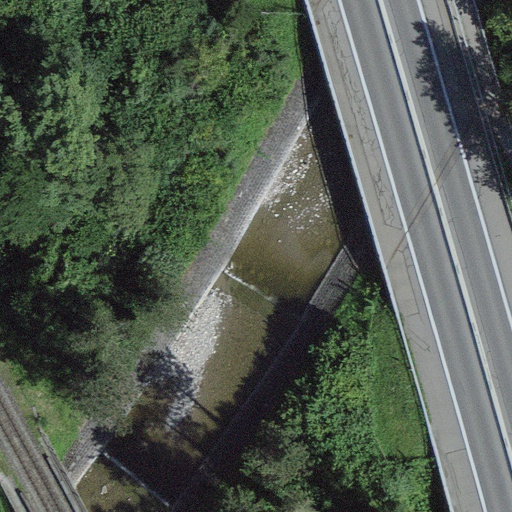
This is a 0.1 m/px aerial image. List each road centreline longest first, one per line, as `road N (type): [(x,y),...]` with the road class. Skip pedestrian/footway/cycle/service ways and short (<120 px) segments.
road 1 (trunk): [(361,0),(505,511)]
road 2 (trunk): [(511,397),(398,0)]
